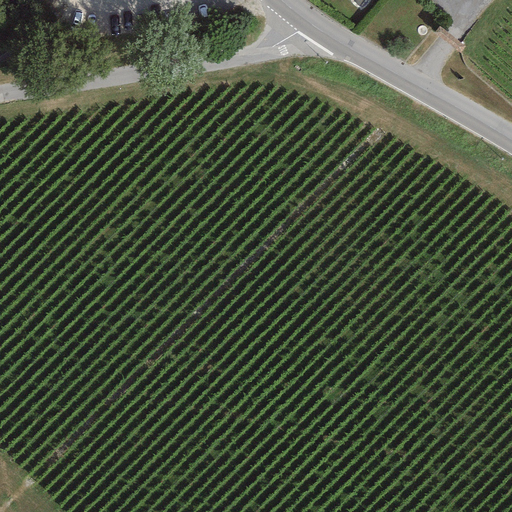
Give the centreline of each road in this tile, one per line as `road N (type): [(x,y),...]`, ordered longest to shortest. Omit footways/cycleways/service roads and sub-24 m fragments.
road 1 (unclassified): [(0,100),(253,54),(292,17)]
road 2 (tertiary): [(292,17),(511,148)]
